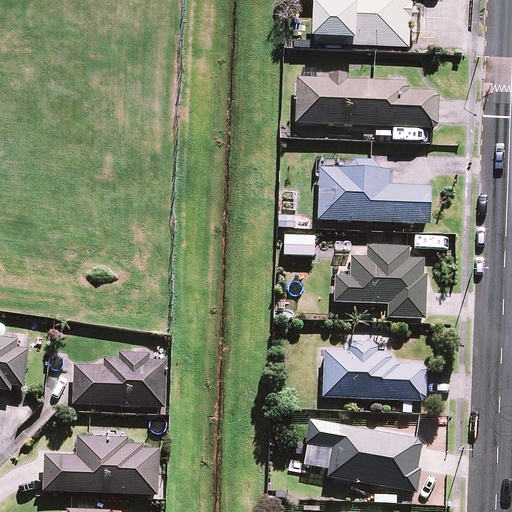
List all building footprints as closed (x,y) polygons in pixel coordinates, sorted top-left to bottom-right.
[(324,2),(323,46),(417,49),(418,0),(293,0),(293,1),(324,2)] [(409,93),(409,85),(378,84),(355,83),(355,77),(335,76),(335,82),(304,81),(304,90),(302,128),(408,131),(425,132),(439,133),(445,126),(446,99),(440,95),(409,93)] [(326,171),(324,224),(436,229),(438,190),(396,188),(397,174),(389,174),(379,164),(376,164),(361,163),(352,172),(326,171)] [(312,240),(283,238),(282,257),(312,258),(312,240)] [(342,279),(341,306),(395,308),(394,322),(431,323),(432,279),(430,279),(430,262),(417,262),(417,251),(373,249),(373,260),(357,259),(356,279),(342,279)] [(0,389),(13,391),(14,385),(26,387),(31,348),(19,347),(20,339),(0,335),(0,389)] [(432,401),(433,375),(428,369),(407,368),(403,363),(398,363),(394,356),(384,356),(384,350),(379,346),(361,345),(355,349),(355,355),(331,354),(330,402),(427,405),(432,401)] [(106,357),(106,365),(76,364),(75,404),(168,408),(169,360),(152,359),(152,352),(122,351),(121,358),(106,357)] [(334,473),(333,481),(423,496),(427,473),(424,473),(429,447),(425,442),(342,427),(338,451),(321,448),(317,470),(334,473)] [(130,438),(79,436),(79,455),(47,454),(45,491),(61,492),(160,495),(162,449),(145,448),(146,444),(130,443),(130,438)]
